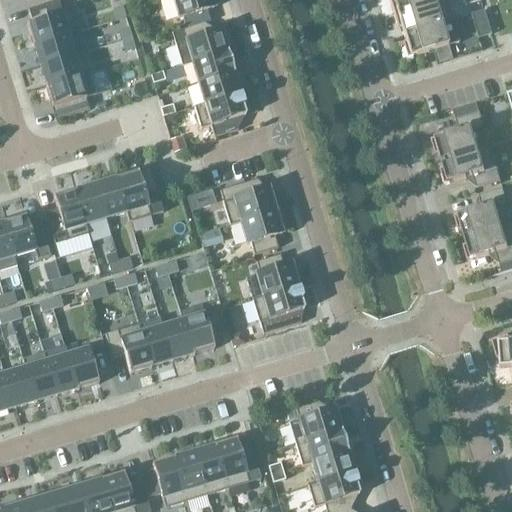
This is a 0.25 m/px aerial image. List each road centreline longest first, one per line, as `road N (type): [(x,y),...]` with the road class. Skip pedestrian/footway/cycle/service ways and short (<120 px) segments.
road 1 (residential): [(0,453),(352,347)]
road 2 (residential): [(248,0),(352,347)]
road 3 (residential): [(377,103),(443,319)]
road 4 (residential): [(443,319),(500,511)]
road 5 (residential): [(352,347),(402,511)]
road 6 (residential): [(511,62),(377,103)]
